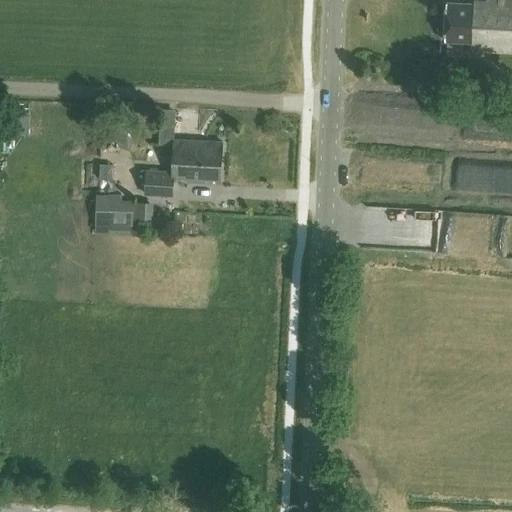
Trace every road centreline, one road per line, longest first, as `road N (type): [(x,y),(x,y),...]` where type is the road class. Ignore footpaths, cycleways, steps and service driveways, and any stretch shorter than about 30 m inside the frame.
road 1 (tertiary): [(311,511),(335,0)]
road 2 (track): [(330,101),(0,88)]
